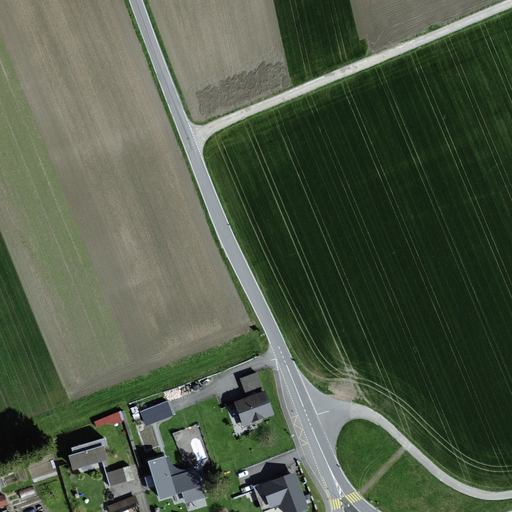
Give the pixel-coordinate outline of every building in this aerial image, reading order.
[(275,414),(259,373),(240,380),(247,398),(233,403),(243,426),(275,414)] [(167,402),(141,412),(147,426),(173,416),(167,402)] [(122,411),(95,417),(97,425),(123,419),(122,411)] [(74,468),(107,459),(103,447),(107,445),(105,439),(73,448),(75,454),(70,456),(74,468)] [(206,496),(199,469),(172,477),(166,458),(151,462),(161,498),(184,491),(187,502),(206,496)] [(130,467),(108,473),(111,485),(133,478),(130,467)] [(297,511),(309,508),(296,473),(262,485),(270,507),(280,504),(283,511),(297,511)] [(119,511),(138,505),(135,496),(109,506),(111,511),(119,511)]
